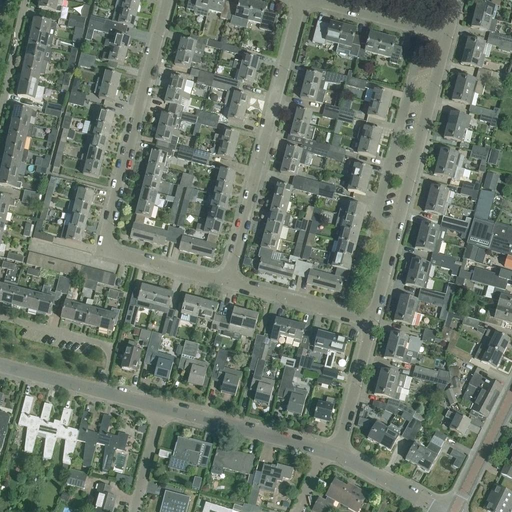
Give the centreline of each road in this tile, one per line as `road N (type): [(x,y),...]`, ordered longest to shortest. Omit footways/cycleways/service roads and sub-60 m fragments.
road 1 (residential): [(227,283),(106,250),(167,0)]
road 2 (residential): [(370,329),(447,34)]
road 3 (residential): [(227,283),(300,0)]
road 4 (residential): [(161,410),(0,367)]
road 5 (residential): [(322,453),(161,410)]
road 6 (residential): [(370,329),(227,283)]
road 7 (residential): [(447,34),(304,0)]
road 8 (residential): [(337,456),(370,329)]
road 9 (tertiary): [(453,511),(511,396)]
road 10 (residential): [(453,511),(337,456)]
